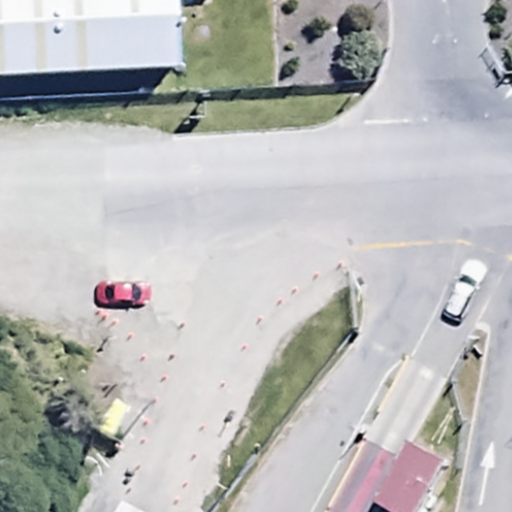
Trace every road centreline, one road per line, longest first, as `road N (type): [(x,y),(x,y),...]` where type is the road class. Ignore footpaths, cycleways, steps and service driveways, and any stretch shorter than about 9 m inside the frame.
road 1 (residential): [(511,167),(0,204)]
road 2 (unknown): [(396,175),(373,301),(252,511)]
